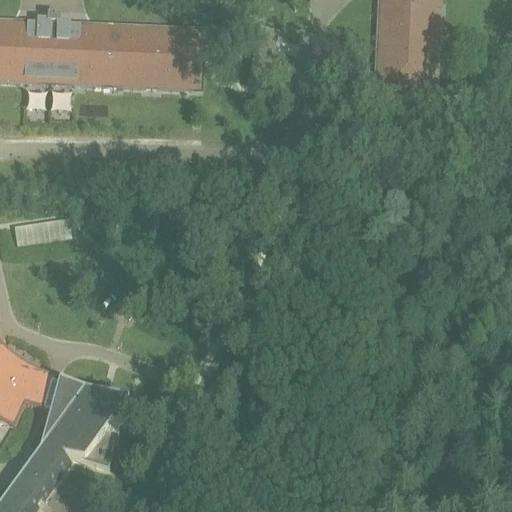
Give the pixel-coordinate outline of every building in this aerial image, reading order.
[(379,0),(376,91),(401,91),(400,100),(425,101),(425,92),(436,93),(439,0),(379,0)] [(0,84),(16,85),(26,85),(26,87),(28,87),(28,81),(46,82),(46,84),(46,87),(48,87),(55,87),(55,85),(56,82),(73,83),(73,89),(75,89),(75,87),(86,87),(86,89),(137,91),(178,93),(191,93),(191,86),(191,85),(200,85),(200,74),(202,44),(202,43),(193,43),(194,34),(192,34),(108,30),(99,29),(98,29),(97,29),(97,30),(96,30),(96,31),(95,31),(95,32),(95,33),(95,34),(85,34),(78,33),(78,30),(68,29),(68,26),(58,25),(59,20),(57,20),(49,20),(49,25),(38,24),(38,28),(28,28),(28,31),(26,31),(12,30),(12,29),(12,28),(12,27),(11,27),(11,26),(10,26),(10,25),(9,25),(8,25),(0,24),(0,84)] [(280,34),(260,30),(247,86),(267,90),(280,34)] [(122,301),(115,309),(119,318),(129,325),(138,313),(122,301)] [(16,360),(14,358),(13,357),(11,356),(10,355),(8,354),(7,352),(6,351),(4,350),(3,348),(2,347),(0,344),(0,424),(1,425),(4,426),(6,427),(8,428),(10,429),(12,430),(15,431),(25,407),(50,414),(39,453),(0,507),(0,511),(36,511),(71,464),(108,474),(127,405),(59,386),(58,386),(52,384),(53,381),(50,377),(45,376),(44,375),(42,375),(41,374),(39,373),(37,372),(35,372),(34,371),(32,370),(30,369),(29,368),(27,367),(25,366),(24,365),(22,364),(20,363),(19,362),(17,361),(16,360)] [(0,436),(0,451),(7,456),(14,447),(0,436)]
